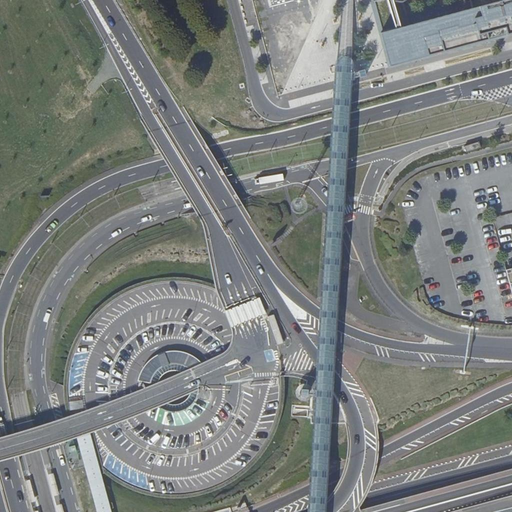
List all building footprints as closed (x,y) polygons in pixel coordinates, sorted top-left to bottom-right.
[(506,32),(511,30),(511,0),(505,0),(489,5),(481,7),(402,28),(401,28),(395,30),(386,0),(376,0),(375,0),(385,33),(394,63),(489,37),(506,32)] [(396,1),(397,1),(401,2),(403,1),(403,0),(386,0),(395,30),(402,28),(395,1),(396,1)] [(79,441),(97,464),(115,479),(137,489),(160,494),(184,494),(207,488),(229,478),(247,463),(262,444),(272,423),(277,400),(277,376),(277,374),(272,353),(261,331),(246,313),(242,310),(228,298),(216,287),(204,283),(189,279),(175,278),(160,279),(143,283),(131,287),(120,292),(110,299),(96,311),(85,324),(76,339),(71,353),(67,364),(66,377),(66,385),(66,401),(71,424),(79,441)] [(274,315),(268,317),(278,345),(283,343),(274,315)] [(75,439),(95,511),(111,511),(90,434),(75,439)] [(53,473),(48,474),(54,496),(59,495),(53,473)] [(23,481),(30,503),(36,501),(30,479),(23,481)]
